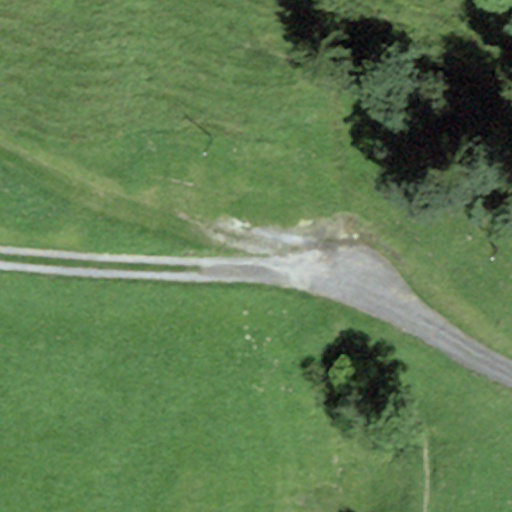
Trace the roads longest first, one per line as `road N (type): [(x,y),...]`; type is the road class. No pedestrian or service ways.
road 1 (track): [(0,269),(340,291),(224,232),(110,206),(0,158)]
road 2 (unclassified): [(511,386),(421,327),(340,291)]
